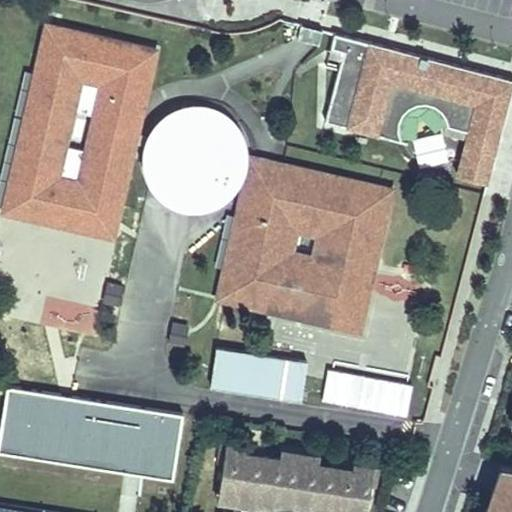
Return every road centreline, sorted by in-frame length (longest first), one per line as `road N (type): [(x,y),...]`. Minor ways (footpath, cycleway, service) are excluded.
road 1 (residential): [(428,511),(511,241)]
road 2 (residential): [(388,0),(511,32)]
